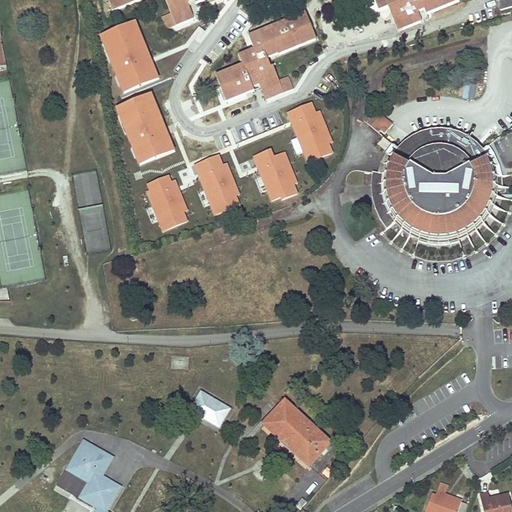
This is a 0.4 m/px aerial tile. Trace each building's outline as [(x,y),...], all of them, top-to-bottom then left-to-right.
[(187,3),(191,1),(192,0),(194,0),(196,3),(202,0),(109,0),(113,10),(138,0),(165,0),(171,12),(161,16),(166,29),(176,25),(193,18),(187,3)] [(374,0),(379,11),(388,8),(398,31),(421,21),(417,12),(424,9),(421,0),(374,0)] [(421,0),(424,9),(426,14),(458,1),(458,0),(421,0)] [(265,99),(274,95),(283,92),(292,88),(288,77),(278,80),(273,66),(270,67),(266,57),(278,52),(279,54),(316,38),(305,12),(248,35),(254,49),(239,55),(243,64),(216,75),(226,101),(253,90),(252,87),(259,84),(265,99)] [(137,21),(99,35),(121,94),(159,80),(137,21)] [(175,71),(191,45),(177,36),(161,62),(175,71)] [(157,119),(153,109),(148,111),(152,121),(157,119)] [(166,181),(167,184),(168,188),(178,183),(162,144),(167,142),(157,119),(152,121),(148,111),(127,119),(131,129),(136,127),(146,151),(136,155),(140,165),(145,163),(155,186),(166,181)] [(371,126),(379,133),(381,130),(385,134),(393,125),(381,114),(371,126)] [(266,149),(261,138),(257,128),(234,137),(235,142),(226,146),(224,141),(222,137),(198,146),(200,151),(190,155),(199,175),(209,171),(208,167),(230,158),(234,167),(244,163),(242,158),(266,149)] [(493,202),(493,200),(493,199),(494,196),(494,192),(495,189),(495,186),(495,182),(494,179),(494,176),(493,173),(492,170),(491,166),(489,163),(488,160),(486,158),(484,155),(483,152),(480,150),(478,147),(476,145),(473,143),(470,141),(468,139),(465,138),(462,136),(459,135),(456,134),(452,133),(449,132),(446,132),(443,132),(439,131),(436,132),(433,132),(429,132),(426,133),(423,134),(420,135),(417,136),(414,138),(411,139),(408,141),(405,143),(403,145),(401,147),(398,150),(396,152),(394,155),(392,157),(391,160),(389,163),(388,166),(387,169),(386,173),(385,176),(373,173),(372,177),(372,181),(372,184),(372,188),(372,192),(372,195),(373,199),(374,202),(375,206),(376,209),(377,213),(379,216),(381,219),(382,223),(384,226),(387,229),(396,221),(398,224),(400,226),(402,228),(405,231),(407,233),(410,234),(413,236),(416,237),(419,239),(422,240),(425,241),(429,241),(432,242),(435,242),(438,242),(442,242),(445,242),(448,242),(452,241),(455,240),(458,239),(461,238),(464,237),(467,235),(470,233),(472,231),(475,229),(477,227),(480,225),(482,222),(484,220),(486,217),(488,214),(489,211),(490,208),(492,205),(493,202)] [(234,137),(224,141),(226,146),(235,142),(234,137)] [(198,146),(188,150),(190,155),(200,151),(198,146)] [(73,175),(80,206),(102,201),(95,170),(73,175)] [(87,250),(108,247),(103,205),(81,208),(87,250)] [(219,428),(224,419),(230,410),(201,392),(190,411),(219,428)] [(291,454),(292,453),(293,452),(309,466),(330,444),(285,402),(264,425),(280,439),(278,441),(285,447),(291,454)] [(112,458),(102,453),(93,448),(92,449),(88,447),(89,445),(84,442),(68,470),(89,483),(80,498),(98,509),(96,511),(105,511),(120,488),(101,477),(112,458)] [(89,483),(68,470),(59,485),(72,493),(80,498),(89,483)] [(453,502),(454,498),(445,494),(449,486),(441,483),(436,496),(453,502)] [(511,511),(508,494),(490,499),(489,493),(479,495),(483,508),(486,507),(487,511),(483,511),(511,511)] [(432,494),(428,505),(425,511),(457,511),(461,503),(462,501),(454,498),(453,502),(436,496),(432,494)] [(96,511),(98,509),(80,498),(77,504),(90,511),(89,511),(96,511)] [(465,511),(468,506),(461,503),(457,511),(465,511)]
